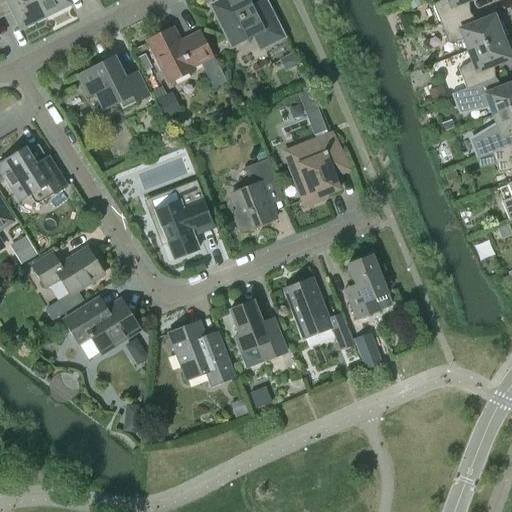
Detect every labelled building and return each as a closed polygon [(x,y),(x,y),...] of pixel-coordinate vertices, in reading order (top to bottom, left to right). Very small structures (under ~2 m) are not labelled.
[(0,0),(0,12),(10,7),(21,28),(45,16),(36,0),(0,0)] [(67,0),(36,0),(45,16),(69,4),(67,0)] [(264,48),(284,38),(266,1),(251,8),(247,0),(229,0),(228,1),(227,0),(221,0),(210,6),(231,47),(257,34),(264,48)] [(441,0),(433,5),(441,25),(466,15),(461,4),(470,0),(441,0)] [(464,40),(468,51),(507,36),(501,22),(497,24),(494,17),(470,26),(466,15),(441,25),(448,44),(464,40)] [(180,43),(173,28),(147,41),(168,84),(194,71),(192,68),(213,57),(201,32),(180,43)] [(511,49),(511,48),(507,36),(468,51),(472,62),(458,70),(466,89),(491,79),(486,68),(510,59),(507,52),(511,49)] [(125,79),(114,58),(78,76),(89,97),(95,94),(104,110),(121,102),(125,109),(148,97),(136,73),(125,79)] [(466,89),(466,90),(451,96),(458,115),(490,109),(493,116),(511,108),(511,84),(495,91),(491,79),(466,89)] [(309,87),(297,92),(314,136),(326,131),(309,87)] [(511,108),(493,116),(496,123),(468,140),(476,159),(491,153),(491,154),(511,145),(511,133),(511,108)] [(282,153),(304,209),(326,200),(325,196),(340,190),(334,177),(349,171),(345,160),(332,133),(282,153)] [(511,170),(511,145),(491,154),(498,173),(511,170)] [(31,159),(25,149),(0,164),(0,171),(19,202),(29,196),(32,200),(36,201),(39,199),(41,202),(66,187),(48,158),(35,166),(34,164),(30,163),(31,159)] [(240,233),(276,220),(263,187),(276,182),(267,158),(243,168),(249,182),(247,188),(233,193),(239,210),(232,212),(240,233)] [(511,196),(511,197),(508,199),(501,202),(509,222),(511,220),(511,182),(507,185),(511,196)] [(166,243),(173,260),(198,250),(191,231),(197,229),(198,231),(212,225),(202,200),(182,207),(180,201),(174,204),(170,201),(161,205),(160,209),(154,211),(161,229),(158,232),(162,242),(166,243)] [(0,249),(3,248),(0,243),(0,229),(12,222),(0,201),(0,249)] [(70,296),(104,274),(88,249),(60,266),(52,254),(31,267),(45,289),(56,282),(62,283),(70,296)] [(371,255),(347,265),(358,292),(347,296),(356,321),(379,311),(391,306),(371,255)] [(334,272),(342,289),(352,284),(344,267),(334,272)] [(284,290),(300,332),(303,339),(331,328),(340,351),(352,346),(340,315),(328,320),(312,279),(284,290)] [(138,328),(122,303),(123,303),(122,301),(106,312),(102,311),(100,312),(94,302),(63,321),(77,344),(89,337),(100,354),(139,329),(139,328),(138,328)] [(276,327),(265,331),(253,302),(229,311),(239,335),(234,337),(240,353),(258,346),(264,362),(286,353),(276,327)] [(198,323),(168,334),(186,381),(205,373),(210,387),(234,377),(217,333),(204,338),(198,323)] [(359,364),(362,371),(389,361),(382,343),(369,348),(367,340),(354,345),(357,353),(356,353),(360,364),(359,364)]
